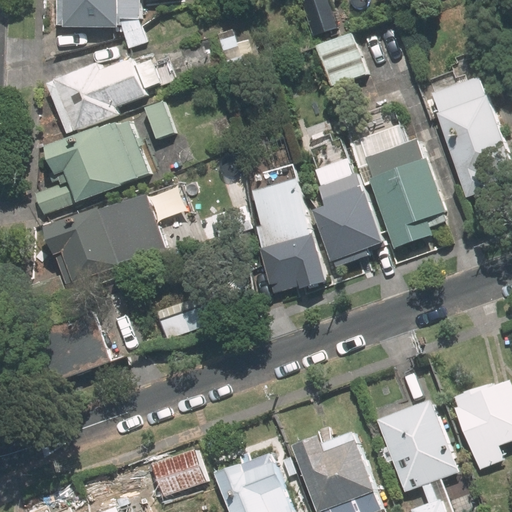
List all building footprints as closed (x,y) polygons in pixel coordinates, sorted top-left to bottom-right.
[(61,0),(61,26),(68,26),(68,30),(123,30),(123,20),(144,20),(143,0),(61,0)] [(346,26),(335,0),(305,0),(318,36),(346,26)] [(219,37),(232,72),(264,60),(256,40),(241,45),(236,31),(219,37)] [(357,36),(321,48),(337,92),(373,79),(357,36)] [(164,83),(155,59),(140,64),(138,59),(105,71),(102,63),(51,82),(70,133),(120,115),(117,107),(151,95),(149,89),(164,83)] [(492,100),(485,80),(438,96),(445,117),(441,118),(470,199),(511,183),(511,148),(495,99),(492,100)] [(148,111),(159,141),(177,135),(165,105),(148,111)] [(39,195),(47,216),(155,177),(135,122),(107,132),(105,129),(51,148),(59,173),(53,175),(58,188),(39,195)] [(397,152),(393,139),(380,144),(384,157),(374,160),(376,166),(366,170),(372,185),(378,182),(402,249),(440,235),(438,229),(455,223),(452,215),(456,213),(436,161),(432,162),(425,142),(397,152)] [(340,269),(373,258),(371,253),(390,246),(365,176),(325,190),(332,208),(318,213),(337,264),(338,264),(340,269)] [(315,238),(300,181),(257,192),(266,228),(262,228),(268,250),(265,251),(276,295),(305,288),(306,291),(331,284),(319,237),(315,238)] [(174,249),(155,198),(106,215),(104,211),(51,230),(73,290),(127,271),(125,267),(174,249)] [(35,335),(53,385),(117,362),(99,313),(35,335)] [(460,410),(456,412),(477,471),(503,462),(498,449),(511,444),(511,385),(492,393),(491,389),(457,401),(460,410)] [(452,511),(441,481),(445,480),(443,476),(458,471),(434,404),(379,424),(403,491),(408,489),(409,493),(423,488),(430,508),(418,511),(452,511)] [(377,494),(356,437),(324,449),(321,440),(294,449),(316,511),(381,511),(375,495),(377,494)] [(207,483),(196,451),(154,465),(165,497),(207,483)] [(291,511),(273,458),(217,477),(228,511),(291,511)]
